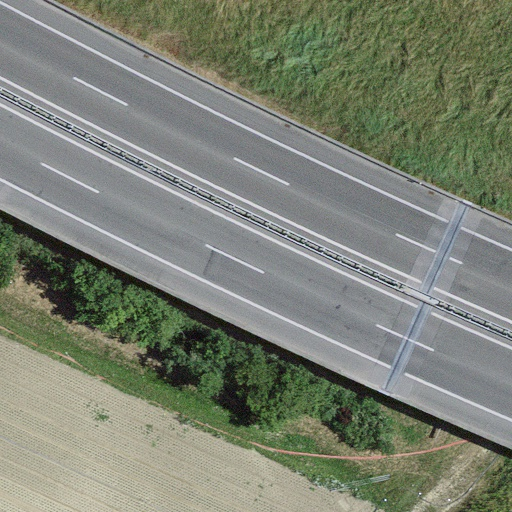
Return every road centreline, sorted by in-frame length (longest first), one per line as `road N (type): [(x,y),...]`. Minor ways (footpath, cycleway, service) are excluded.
road 1 (motorway): [(511,285),(0,39)]
road 2 (motorway): [(0,142),(511,385)]
